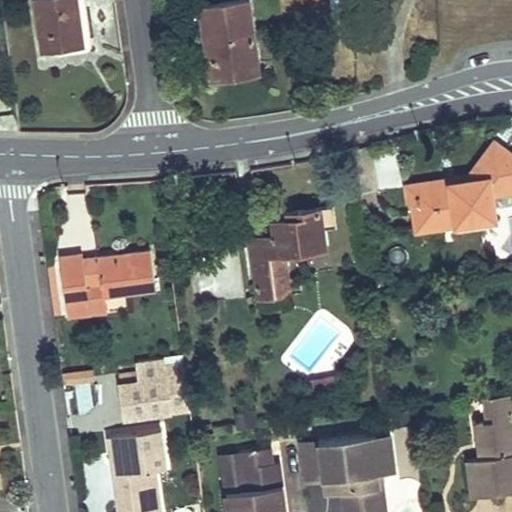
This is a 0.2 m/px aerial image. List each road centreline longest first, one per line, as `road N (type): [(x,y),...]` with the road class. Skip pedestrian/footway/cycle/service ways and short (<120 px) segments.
road 1 (tertiary): [(155,152),(277,138),(511,84)]
road 2 (residential): [(50,511),(9,154)]
road 3 (residential): [(137,0),(155,152)]
road 4 (tertiary): [(9,154),(155,152)]
